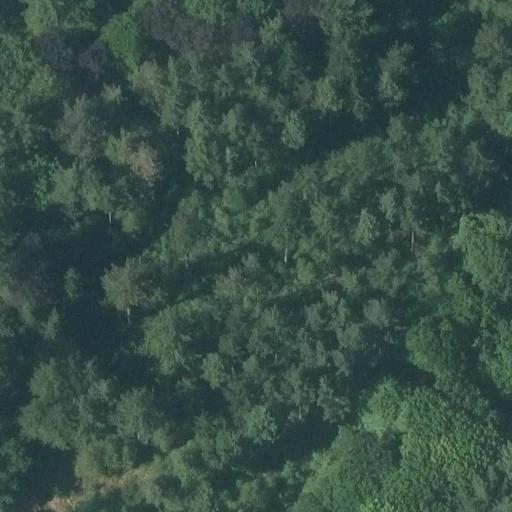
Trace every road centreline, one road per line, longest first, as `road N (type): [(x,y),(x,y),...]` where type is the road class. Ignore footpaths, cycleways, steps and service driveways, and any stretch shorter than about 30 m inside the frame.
road 1 (track): [(0,88),(289,0)]
road 2 (track): [(511,296),(377,511)]
